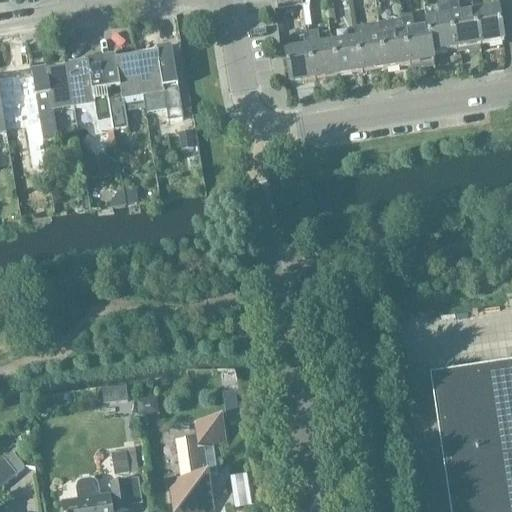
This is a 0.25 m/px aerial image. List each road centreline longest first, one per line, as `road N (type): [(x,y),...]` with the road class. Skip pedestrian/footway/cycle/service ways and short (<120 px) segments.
road 1 (residential): [(309,511),(252,163),(270,127)]
road 2 (residential): [(270,127),(511,93)]
road 3 (residential): [(0,24),(150,0)]
road 4 (residential): [(225,0),(245,102),(270,127)]
